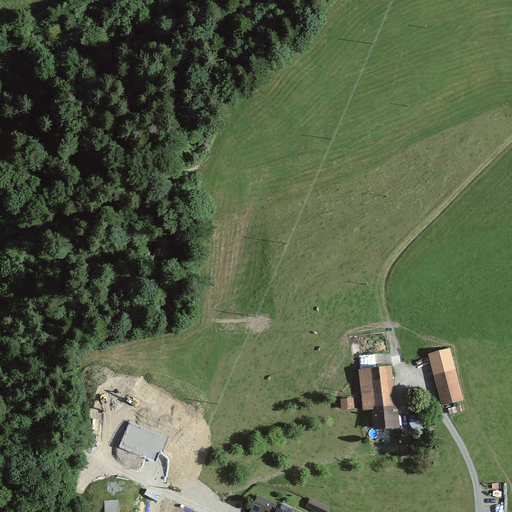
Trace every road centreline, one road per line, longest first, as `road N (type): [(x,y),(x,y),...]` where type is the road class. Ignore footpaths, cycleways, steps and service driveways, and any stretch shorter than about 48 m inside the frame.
road 1 (track): [(388,323),(380,283),(390,257),(511,138)]
road 2 (track): [(0,450),(66,449),(209,511)]
road 3 (track): [(388,323),(399,360),(431,393),(464,452),(479,511)]
